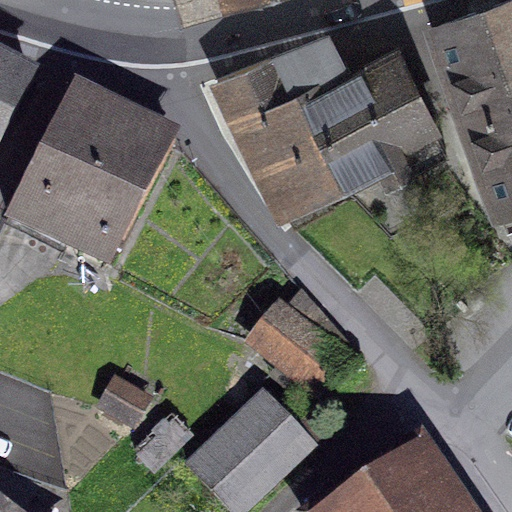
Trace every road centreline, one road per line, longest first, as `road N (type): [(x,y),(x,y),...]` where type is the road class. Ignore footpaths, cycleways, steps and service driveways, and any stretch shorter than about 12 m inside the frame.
road 1 (residential): [(164,39),(184,118),(252,218),(407,376),(459,416)]
road 2 (tertiary): [(330,0),(164,39)]
road 3 (tertiary): [(164,39),(0,3)]
road 4 (unknown): [(49,57),(0,189)]
